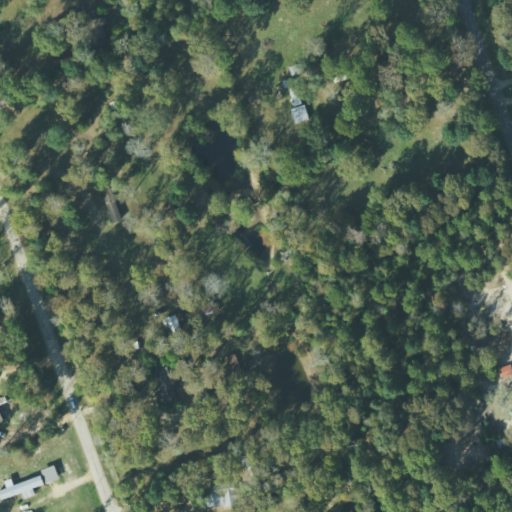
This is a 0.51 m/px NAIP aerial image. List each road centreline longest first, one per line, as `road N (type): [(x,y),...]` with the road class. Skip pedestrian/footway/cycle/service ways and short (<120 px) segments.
road 1 (tertiary): [(108,511),(0,209)]
road 2 (tertiary): [(511,149),(459,0)]
